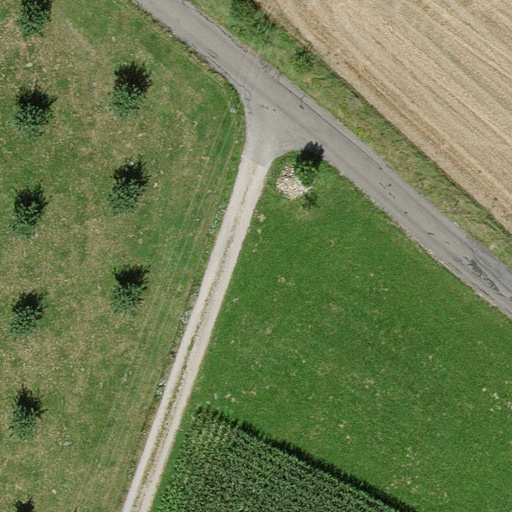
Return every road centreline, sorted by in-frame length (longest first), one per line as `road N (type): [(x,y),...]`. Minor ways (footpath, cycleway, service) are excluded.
road 1 (unclassified): [(158,0),(511,300)]
road 2 (track): [(135,511),(280,100)]
